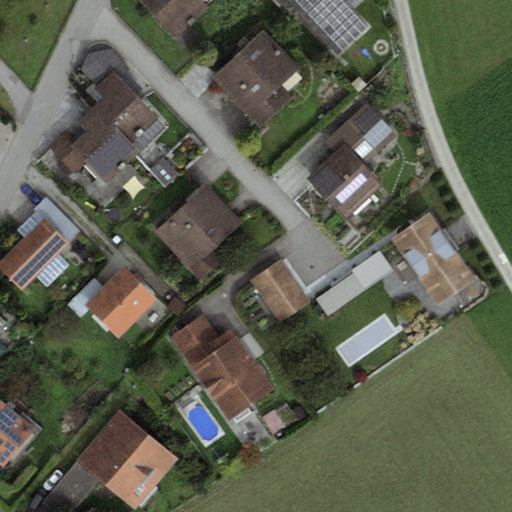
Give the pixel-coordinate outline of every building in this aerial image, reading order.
[(200,0),(140,0),(140,1),(175,40),(209,9),(200,0)] [(343,0),(288,0),(286,2),(338,57),(370,28),(343,0)] [(262,33),(211,82),(259,132),(291,101),(280,90),(300,72),(262,33)] [(95,106),(140,153),(167,127),(114,71),(96,88),(105,98),(95,106)] [(345,221),(381,186),(364,168),(397,135),(367,104),(326,143),(335,152),(306,181),(345,221)] [(108,184),(140,153),(95,106),(77,123),(85,132),(71,145),(87,162),(108,184)] [(74,174),(87,162),(71,145),(66,141),(54,152),(74,174)] [(204,187),(155,235),(201,282),(222,262),(214,253),(242,226),(204,187)] [(33,210),(35,212),(43,220),(45,219),(68,243),(80,232),(47,198),(33,210)] [(24,239),(43,220),(35,212),(16,231),(24,239)] [(430,214),(392,240),(439,308),(477,281),(430,214)] [(59,255),(70,245),(68,243),(45,219),(43,220),(24,239),(0,262),(0,269),(22,291),(36,277),(59,255)] [(353,274),(365,291),(394,269),(381,250),(351,272),(353,274)] [(59,255),(36,277),(46,287),(69,265),(59,255)] [(284,261),(252,282),(280,324),(312,303),(284,261)] [(118,340),(156,300),(121,267),(102,288),(84,307),(88,311),(118,340)] [(317,300),(329,317),(365,291),(353,274),(317,300)] [(84,307),(102,288),(93,279),(67,306),(81,319),(88,311),(84,307)] [(171,338),(191,367),(223,346),(218,339),(202,316),(171,338)] [(218,339),(223,346),(236,336),(231,329),(218,339)] [(275,391),(236,336),(223,346),(191,367),(230,422),(275,391)] [(35,431),(0,400),(0,466),(2,468),(35,431)] [(178,460),(119,410),(75,461),(98,481),(135,511),(178,460)] [(71,511),(98,481),(75,461),(39,504),(48,511),(71,511)]
